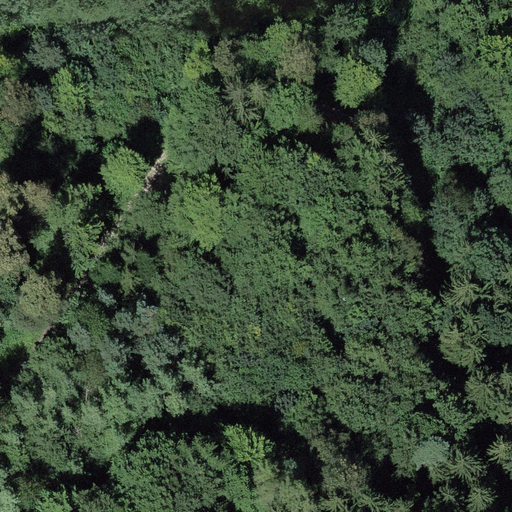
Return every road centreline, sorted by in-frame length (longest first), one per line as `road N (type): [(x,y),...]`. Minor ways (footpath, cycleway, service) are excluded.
road 1 (track): [(490,511),(438,345),(411,190),(369,125),(334,104),(300,96),(227,104),(173,143),(49,342),(0,385)]
road 2 (track): [(64,511),(135,464),(196,436),(259,440),(309,476),(311,511)]
